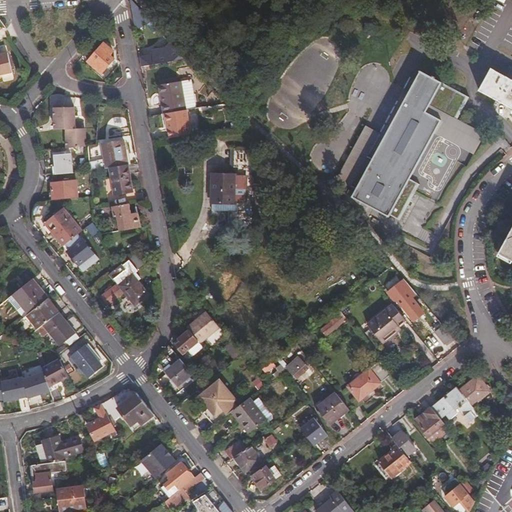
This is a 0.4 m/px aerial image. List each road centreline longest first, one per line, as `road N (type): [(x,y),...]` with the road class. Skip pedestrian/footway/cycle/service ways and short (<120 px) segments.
road 1 (residential): [(132,370),(156,344),(171,299),(137,91)]
road 2 (residential): [(494,328),(269,511)]
road 3 (residential): [(10,213),(132,370)]
road 4 (residential): [(132,370),(245,511)]
road 5 (residential): [(511,166),(470,227),(472,282),(494,328)]
road 6 (unknown): [(511,138),(470,86),(510,9)]
road 7 (residential): [(8,424),(86,400),(132,370)]
